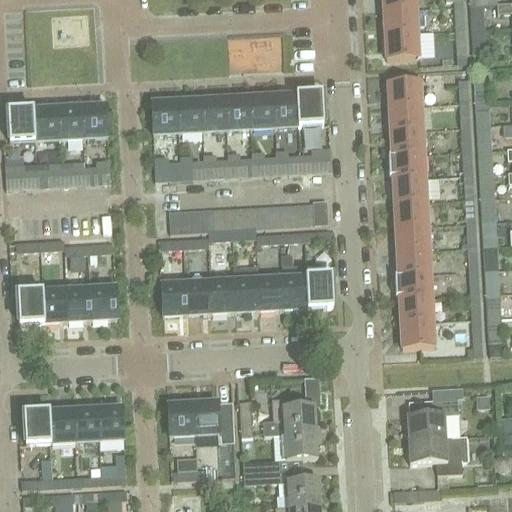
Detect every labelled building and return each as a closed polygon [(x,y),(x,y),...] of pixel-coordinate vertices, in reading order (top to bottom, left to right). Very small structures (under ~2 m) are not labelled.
[(382,0),(383,15),(415,14),(414,0),(382,0)] [(469,0),(470,11),(483,10),(482,0),(469,0)] [(497,18),(511,17),(511,7),(497,9),(497,18)] [(470,11),(471,35),(485,34),(483,10),(470,11)] [(415,14),(383,15),(385,40),(416,38),(415,14)] [(454,15),(455,36),(465,35),(464,15),(454,15)] [(485,34),(471,35),(472,58),(486,58),(485,34)] [(465,35),(455,36),(456,55),(466,54),(465,35)] [(416,38),(385,40),(386,64),(418,63),(416,38)] [(473,83),(475,107),(489,106),(488,82),(473,83)] [(388,112),(420,110),(419,86),(387,88),(388,112)] [(458,89),(459,108),(469,108),(468,88),(458,89)] [(296,99),(298,131),(322,129),(320,97),(296,99)] [(274,132),(298,131),(296,99),(272,100),(274,132)] [(250,133),(274,132),(272,100),(248,101),(250,133)] [(226,135),(250,133),(248,101),(224,103),(226,135)] [(202,136),(226,135),(224,103),(200,104),(202,136)] [(200,104),(176,106),(178,137),(202,136),(200,104)] [(152,107),(154,139),(178,137),(176,106),(152,107)] [(476,132),(491,131),(489,106),(475,107),(476,132)] [(460,132),(470,132),(470,128),(471,128),(469,108),(459,108),(460,132)] [(106,141),(104,110),(80,111),(82,143),(106,141)] [(420,110),(388,112),(390,136),(422,134),(420,110)] [(80,111),(57,112),(58,144),(82,143),(80,111)] [(33,114),(34,145),(58,144),(57,112),(33,114)] [(10,147),(34,145),(33,114),(8,115),(10,147)] [(503,142),(511,141),(511,129),(502,130),(503,142)] [(492,155),(491,131),(476,132),(477,156),(492,155)] [(460,132),(462,156),(472,156),(471,136),(470,136),(470,132),(460,132)] [(422,134),(390,136),(391,160),(423,158),(422,134)] [(477,156),(479,180),(493,180),(492,155),(477,156)] [(463,180),(472,180),(472,176),(473,176),(472,156),(462,156),(463,180)] [(423,158),(391,160),(393,184),(425,182),(423,158)] [(311,160),(299,161),(300,179),(312,179),(311,160)] [(300,179),(299,161),(287,162),(288,180),(300,179)] [(276,180),(275,162),(264,163),(264,181),(276,180)] [(252,182),(251,163),(239,164),(240,182),(252,182)] [(228,183),(227,165),(215,165),(216,184),(228,183)] [(204,184),(203,166),(191,167),(192,185),(204,184)] [(180,185),(179,167),(167,168),(168,186),(180,185)] [(85,190),(97,190),(96,172),(84,172),(85,190)] [(73,191),(72,173),(60,174),(61,192),(73,191)] [(36,175),(37,193),(49,192),(48,174),(36,175)] [(37,193),(36,175),(24,176),(25,194),(37,193)] [(463,180),(465,204),(475,204),(474,184),(472,184),(472,180),(463,180)] [(480,204),(494,203),(493,180),(479,180),(480,204)] [(394,208),(426,206),(425,182),(393,184),(394,208)] [(480,204),(481,228),(496,227),(494,203),(480,204)] [(475,204),(465,204),(465,224),(476,224),(475,204)] [(314,206),(316,230),(327,229),(326,205),(314,206)] [(312,207),(303,208),(305,231),(316,230),(314,206),(312,206),(312,207)] [(427,230),(427,222),(426,206),(394,208),(395,232),(427,230)] [(292,208),(281,209),(282,232),(293,231),(292,208)] [(303,208),(292,208),(293,231),(305,231),(303,208)] [(270,210),(271,233),(282,232),(281,209),(270,210)] [(258,210),(247,211),(248,234),(252,234),(260,233),(258,210)] [(258,210),(260,233),(271,233),(270,210),(258,210)] [(236,211),(225,212),(226,235),(231,235),(237,234),(236,211)] [(247,211),(236,211),(237,234),(248,234),(247,211)] [(225,212),(214,213),(215,236),(226,235),(225,212)] [(202,213),(191,214),(192,237),(204,236),(202,213)] [(214,213),(202,213),(204,236),(212,236),(215,236),(214,213)] [(191,214),(180,215),(181,237),(192,237),(191,214)] [(181,237),(180,215),(169,215),(170,238),(181,237)] [(496,227),(481,228),(483,251),(497,250),(496,227)] [(427,230),(395,232),(397,256),(429,254),(427,230)] [(466,233),(467,252),(477,252),(476,232),(466,233)] [(231,235),(231,245),(252,243),(252,234),(248,234),(237,234),(231,235)] [(215,236),(212,236),(212,246),(231,245),(231,235),(226,235),(215,236)] [(329,235),(308,236),(308,246),(329,245),(329,235)] [(279,238),(280,248),(300,247),(300,237),(279,238)] [(261,249),(280,248),(279,238),(260,239),(261,249)] [(204,242),(183,244),(184,254),(205,252),(204,242)] [(184,254),(183,244),(164,245),(165,255),(184,254)] [(59,245),(39,246),(40,256),(60,255),(59,245)] [(20,257),(40,256),(39,246),(20,247),(20,257)] [(87,249),(88,259),(108,258),(108,248),(87,249)] [(69,260),(88,259),(87,249),(68,250),(69,260)] [(498,275),(497,250),(483,251),(484,276),(498,275)] [(477,252),(467,252),(468,272),(478,272),(477,252)] [(429,254),(397,256),(398,280),(430,279),(429,254)] [(485,300),(500,299),(498,275),(484,276),(485,300)] [(430,279),(398,280),(399,304),(431,303),(430,279)] [(306,282),(307,313),(332,312),(330,280),(306,282)] [(469,281),(470,300),(480,300),(479,280),(469,281)] [(283,314),(307,313),(306,282),(282,283),(283,314)] [(283,314),(282,283),(258,284),(259,316),(283,314)] [(235,317),(259,316),(258,284),(234,286),(235,317)] [(235,317),(234,286),(210,287),(211,318),(235,317)] [(187,320),(211,318),(210,287),(186,288),(187,320)] [(162,289),(164,321),(187,320),(186,288),(162,289)] [(116,324),(114,292),(90,293),(92,325),(116,324)] [(68,326),(92,325),(90,293),(66,295),(68,326)] [(68,326),(66,295),(42,296),(44,328),(68,326)] [(19,329),(44,328),(42,296),(17,297),(19,329)] [(501,324),(500,299),(485,300),(487,325),(501,324)] [(481,320),(480,300),(470,300),(471,320),(481,320)] [(431,303),(399,304),(401,328),(433,327),(431,303)] [(501,324),(487,325),(488,348),(502,347),(501,324)] [(433,327),(401,328),(402,353),(434,351),(433,327)] [(471,328),(472,348),(483,348),(482,328),(471,328)] [(273,439),(316,437),(314,409),(288,411),(287,403),(271,404),(272,427),(263,427),(263,441),(273,440),(273,439)] [(444,420),(459,419),(458,403),(432,405),(433,419),(407,420),(408,444),(446,442),(444,420)] [(217,405),(193,406),(195,439),(218,438),(219,440),(233,439),(231,410),(218,411),(217,405)] [(171,441),(195,439),(193,406),(169,408),(171,441)] [(251,406),(239,406),(241,442),(253,441),(251,406)] [(123,444),(120,411),(96,412),(99,445),(123,444)] [(74,447),(99,445),(96,412),(72,414),(74,447)] [(50,448),(74,447),(72,414),(48,415),(50,448)] [(50,448),(48,415),(24,417),(26,450),(50,448)] [(511,421),(500,423),(502,448),(511,447),(511,421)] [(283,439),(285,463),(317,461),(316,437),(283,439)] [(436,467),(437,479),(462,478),(461,466),(468,466),(467,441),(446,442),(408,444),(409,468),(436,467)] [(53,493),(53,483),(51,463),(41,464),(42,484),(33,484),(33,494),(53,493)] [(243,466),(243,477),(277,475),(276,464),(275,465),(243,466)] [(177,486),(197,484),(197,475),(196,475),(196,465),(178,466),(178,476),(177,476),(177,486)] [(197,475),(197,484),(236,482),(235,471),(216,472),(216,473),(197,475)] [(244,489),(278,487),(277,475),(243,477),(244,489)] [(101,480),(101,490),(121,489),(120,479),(101,480)] [(77,492),(101,490),(101,480),(77,482),(77,492)] [(53,493),(77,492),(77,482),(53,483),(53,493)] [(277,500),(277,511),(288,510),(320,509),(318,483),(286,485),(287,500),(277,500)] [(393,495),(394,506),(441,503),(441,498),(441,492),(393,495)] [(121,495),(101,496),(102,507),(122,505),(121,495)] [(102,507),(101,496),(82,497),(82,507),(86,507),(86,511),(100,511),(100,507),(102,507)] [(73,498),(53,499),(54,509),(74,508),(73,498)] [(54,509),(53,499),(34,500),(34,510),(54,509)]
